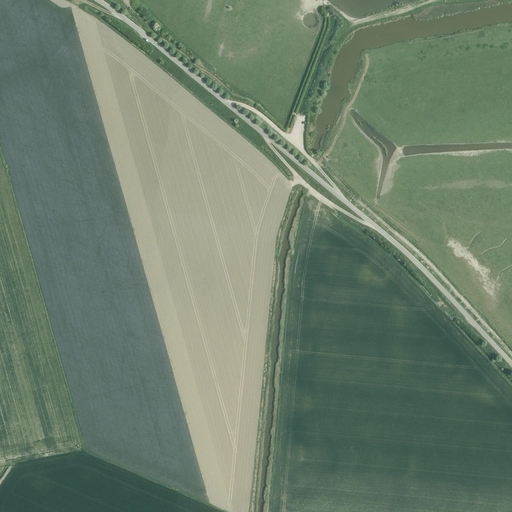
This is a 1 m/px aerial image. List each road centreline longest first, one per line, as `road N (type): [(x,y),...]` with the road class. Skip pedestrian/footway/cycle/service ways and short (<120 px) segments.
road 1 (track): [(511,352),(418,251),(322,172)]
road 2 (unclassified): [(511,363),(347,203)]
road 3 (track): [(444,0),(351,25),(321,50),(290,137)]
road 4 (unclassified): [(225,102),(96,0)]
road 5 (unclassified): [(347,203),(290,137),(259,113),(225,102)]
road 6 (unclassified): [(347,203),(225,102)]
road 7 (track): [(241,105),(130,7)]
road 8 (track): [(266,136),(308,188),(373,225)]
